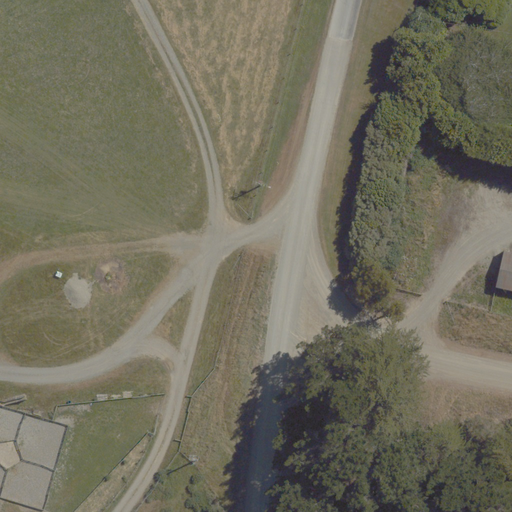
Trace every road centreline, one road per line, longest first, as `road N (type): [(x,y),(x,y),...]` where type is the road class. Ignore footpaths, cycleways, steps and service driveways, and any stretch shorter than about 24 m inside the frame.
road 1 (residential): [(291,324),(310,170),(350,0)]
road 2 (residential): [(291,324),(511,373)]
